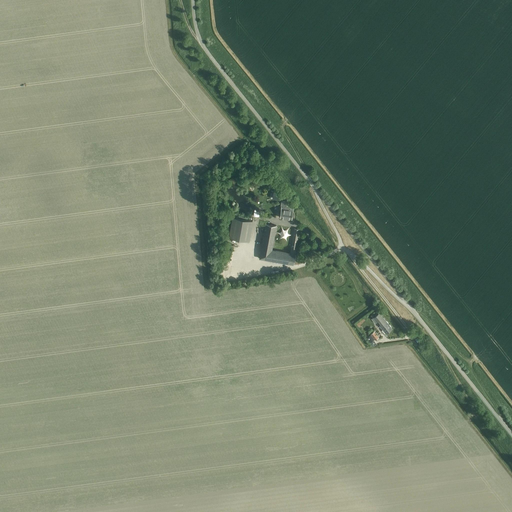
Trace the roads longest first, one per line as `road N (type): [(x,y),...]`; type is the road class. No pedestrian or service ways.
road 1 (unclassified): [(313,186),(203,47),(192,0)]
road 2 (unclassified): [(511,436),(409,307)]
road 3 (unclassified): [(409,307),(313,186)]
road 4 (track): [(411,310),(468,362),(500,421)]
road 5 (track): [(309,181),(280,125),(228,79)]
